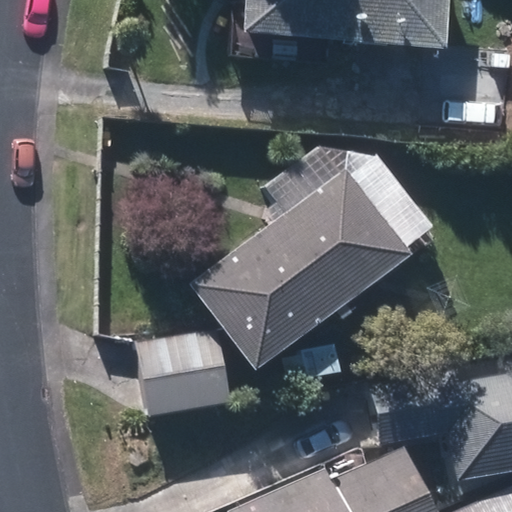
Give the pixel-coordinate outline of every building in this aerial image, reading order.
[(425,0),(242,0),(240,30),(422,45),(425,0)] [(335,186),(189,288),(240,360),(386,258),(335,186)] [(501,374),(366,396),(373,444),(441,433),(449,482),(511,471),(511,361),(499,363),(501,374)] [(412,511),(386,450),(240,511),(412,511)] [(511,511),(511,484),(446,511),(511,511)]
